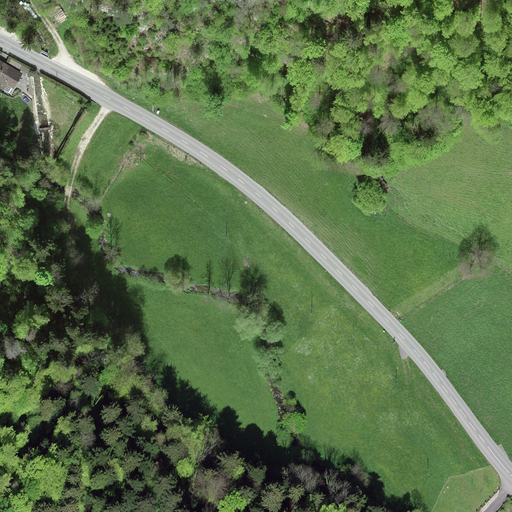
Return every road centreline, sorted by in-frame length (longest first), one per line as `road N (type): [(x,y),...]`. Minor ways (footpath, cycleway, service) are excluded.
road 1 (tertiary): [(511,475),(416,352),(263,198),(188,143),(0,41)]
road 2 (track): [(111,99),(86,138),(67,196),(74,249),(103,308)]
